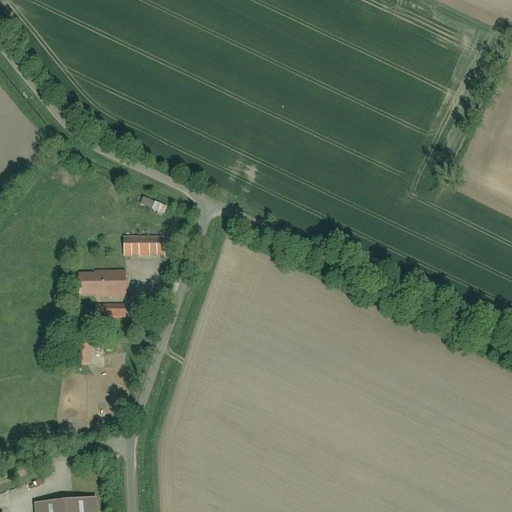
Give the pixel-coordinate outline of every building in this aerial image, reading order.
[(127,235),(128,259),(169,259),(169,235),(127,235)] [(81,275),(81,302),(128,303),(129,275),(81,275)] [(98,304),(98,321),(128,320),(128,304),(98,304)] [(75,370),(94,369),(93,344),(74,344),(75,370)] [(101,511),(100,500),(36,505),(36,511),(101,511)]
